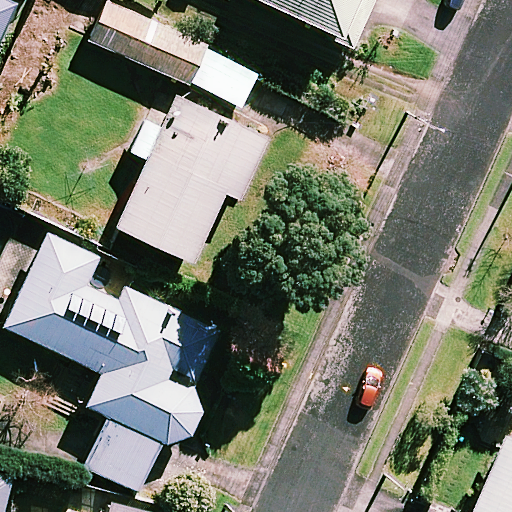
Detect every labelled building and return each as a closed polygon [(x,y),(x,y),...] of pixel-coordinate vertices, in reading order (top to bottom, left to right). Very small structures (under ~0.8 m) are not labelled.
[(258,62),(112,0),(101,0),(86,36),(241,102),(258,62)] [(363,0),(285,0),(350,29),(363,0)] [(262,129),(157,81),(131,140),(144,146),(112,216),(187,250),(218,181),(235,189),(262,129)] [(92,248),(41,225),(0,317),(0,319),(96,362),(80,399),(102,408),(79,459),(133,483),(158,426),(177,435),(198,388),(184,382),(213,317),(104,269),(98,283),(80,275),(92,248)] [(511,511),(511,432),(498,426),(461,511),(511,511)] [(146,511),(148,506),(103,494),(98,511),(78,511),(66,509),(64,511),(146,511)]
